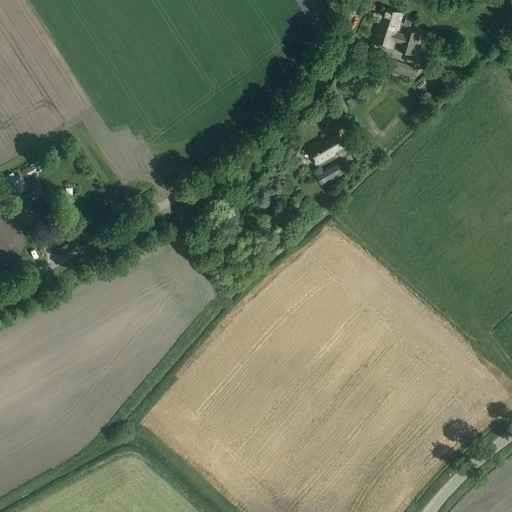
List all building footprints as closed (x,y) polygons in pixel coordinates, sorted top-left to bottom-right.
[(391,49),(393,41),(400,44),(397,51),(410,56),(418,34),(405,30),(403,35),(396,33),(400,23),(401,23),(405,13),(386,7),(381,22),(380,22),(373,42),(391,49)] [(392,59),(389,70),(415,79),(418,68),(392,59)] [(428,111),(422,105),(411,116),(417,122),(428,111)] [(325,137),(306,148),(315,164),(335,153),(336,155),(347,148),(339,133),(327,140),(325,137)] [(39,161),(31,165),(35,173),(42,169),(39,161)] [(336,164),(316,175),(320,184),(322,187),(336,180),(334,176),(341,172),(336,164)] [(20,190),(24,197),(22,198),(27,206),(29,204),(33,210),(31,211),(35,217),(37,216),(39,220),(52,211),(38,188),(29,194),(25,187),(26,186),(19,174),(4,183),(12,195),(20,190)]
